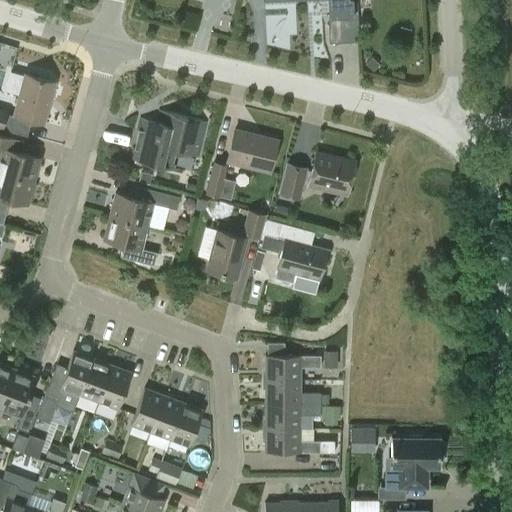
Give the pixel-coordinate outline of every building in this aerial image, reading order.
[(327,0),(328,17),(329,43),(359,41),(357,7),(352,7),(352,0),(327,0)] [(13,115),(44,123),(55,82),(24,73),(13,115)] [(171,169),(176,151),(196,157),(205,122),(156,109),(152,121),(141,118),(131,159),(171,169)] [(269,172),(277,139),(234,129),(226,161),(269,172)] [(0,147),(2,148),(0,154),(0,172),(34,182),(40,157),(20,152),(23,140),(0,133),(0,147)] [(354,160),(316,151),(311,171),(306,169),(307,167),(285,162),(278,194),(299,199),(303,183),(308,183),(307,185),(346,195),(354,160)] [(227,164),(212,161),(204,193),(218,197),(219,196),(230,199),(235,181),(224,178),(227,164)] [(0,209),(4,211),(8,199),(28,204),(34,182),(0,172),(0,209)] [(196,183),(185,180),(183,188),(194,191),(196,183)] [(114,192),(108,215),(146,225),(152,203),(175,209),(178,196),(137,185),(134,197),(114,192)] [(259,238),(265,214),(247,209),(241,234),(259,238)] [(146,225),(108,215),(102,239),(122,244),(120,256),(153,265),(156,252),(140,248),(146,225)] [(289,239),(293,225),(280,222),(273,249),(280,251),(275,268),(276,268),(274,277),(292,282),(294,273),(319,280),(327,249),(289,239)] [(246,237),(216,229),(206,270),(236,278),(246,237)] [(265,356),(264,379),(299,380),(299,367),(320,367),(320,356),(283,356),(284,343),(266,343),(266,356),(265,356)] [(92,358),(72,351),(60,382),(50,379),(36,417),(48,422),(55,405),(72,412),(78,394),(92,358)] [(78,394),(98,402),(111,365),(92,358),(78,394)] [(0,403),(13,368),(0,363),(0,403)] [(118,409),(131,372),(111,365),(98,402),(118,409)] [(37,377),(13,368),(0,403),(0,409),(19,417),(15,427),(27,432),(40,398),(31,394),(37,377)] [(299,393),(299,380),(264,379),(264,403),(320,404),(320,393),(299,393)] [(163,395),(144,388),(130,424),(149,431),(163,395)] [(149,431),(169,439),(182,402),(163,395),(149,431)] [(202,409),(182,402),(169,439),(189,446),(202,409)] [(264,403),(264,428),(299,428),(299,415),(320,415),(320,404),(264,403)] [(319,441),(299,441),(299,428),(264,428),(264,451),(319,451),(319,441)] [(373,451),(373,428),(350,429),(350,451),(373,451)] [(10,447),(37,455),(42,438),(15,430),(10,447)] [(422,439),(422,436),(407,436),(407,439),(391,439),(391,465),(385,465),(385,487),(426,487),(426,466),(438,466),(439,459),(442,459),(442,446),(439,446),(439,438),(422,439)] [(101,452),(110,455),(114,442),(106,439),(101,452)] [(114,442),(110,455),(117,458),(122,445),(114,442)] [(46,457),(54,460),(59,447),(50,444),(46,457)] [(59,447),(54,460),(62,463),(67,450),(59,447)] [(80,448),(74,466),(80,468),(87,451),(80,448)] [(148,469),(157,472),(162,459),(153,456),(148,469)] [(156,476),(175,483),(181,467),(162,459),(157,472),(156,476)] [(127,485),(119,505),(137,511),(159,511),(164,499),(159,497),(165,484),(132,471),(127,485)] [(1,479),(0,480),(0,511),(24,511),(27,505),(32,493),(18,488),(16,484),(13,483),(1,479)] [(84,482),(80,491),(94,496),(97,487),(84,482)] [(94,496),(80,491),(78,498),(91,503),(94,496)] [(60,511),(64,502),(52,497),(46,511),(27,505),(24,511),(60,511)] [(377,510),(377,497),(348,497),(348,509),(377,510)] [(337,511),(338,502),(312,503),(312,511),(337,511)] [(289,511),(289,503),(264,503),(263,511),(289,511)] [(312,511),(312,503),(289,503),(289,511),(312,511)]
